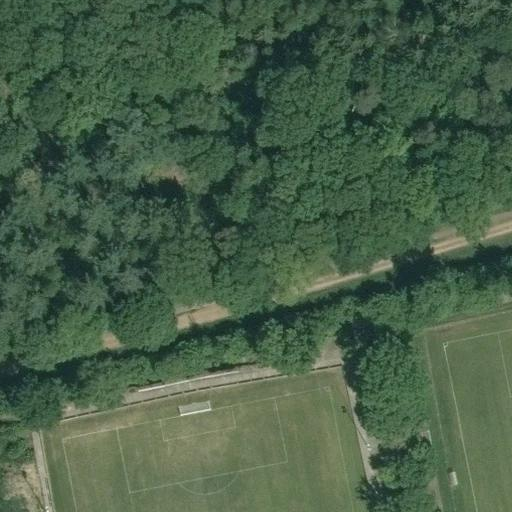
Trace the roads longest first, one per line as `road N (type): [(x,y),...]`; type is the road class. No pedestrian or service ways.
road 1 (track): [(511,229),(226,314)]
road 2 (track): [(226,314),(0,371)]
